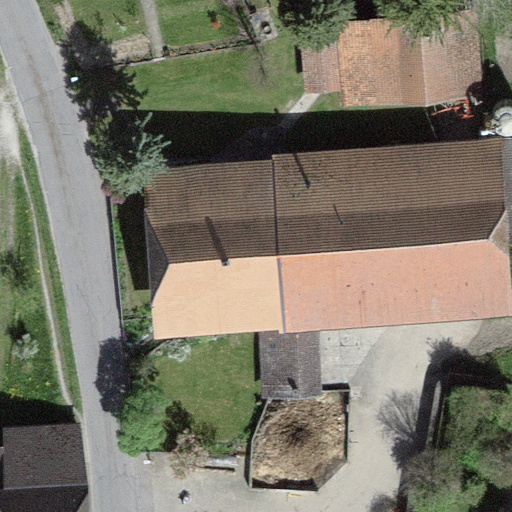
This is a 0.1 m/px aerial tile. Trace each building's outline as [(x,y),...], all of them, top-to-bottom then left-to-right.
[(465,13),(343,23),(348,92),(470,82),(465,13)] [(165,178),(172,300),(500,280),(498,238),(511,236),(511,139),(491,141),(493,166),(211,183),(210,175),(165,178)] [(297,327),(266,329),(269,391),(300,390),(297,327)] [(511,389),(511,384),(449,372),(433,464),(496,477),(511,389)] [(7,441),(0,441),(0,511),(73,511),(73,482),(82,482),(81,429),(6,430),(7,441)]
